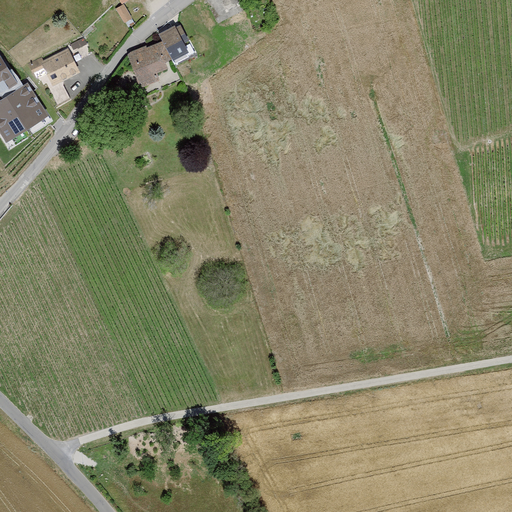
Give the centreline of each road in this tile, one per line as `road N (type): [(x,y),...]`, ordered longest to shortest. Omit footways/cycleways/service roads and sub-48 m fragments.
road 1 (track): [(511,359),(159,417),(56,454)]
road 2 (residential): [(185,0),(122,50),(7,198)]
road 3 (unclassified): [(0,399),(107,511)]
